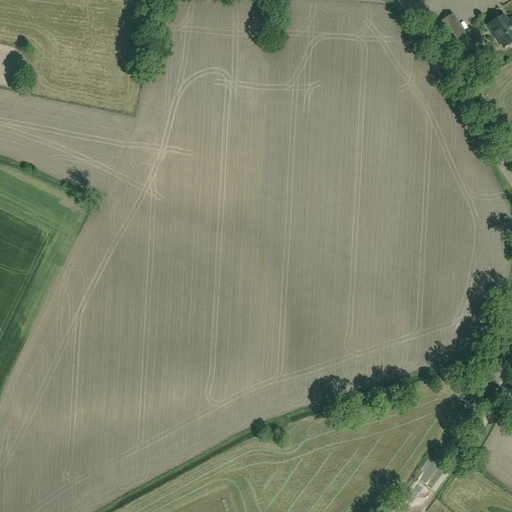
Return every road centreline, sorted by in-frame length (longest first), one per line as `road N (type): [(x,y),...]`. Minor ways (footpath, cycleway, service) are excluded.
road 1 (unclassified): [(511,181),(474,103),(407,1)]
road 2 (tertiary): [(400,511),(484,381)]
